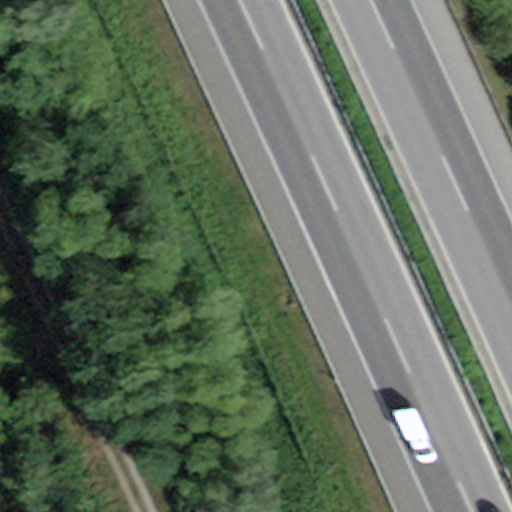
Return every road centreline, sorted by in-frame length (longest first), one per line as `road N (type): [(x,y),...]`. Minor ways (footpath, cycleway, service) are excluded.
road 1 (motorway): [(230,0),(462,511)]
road 2 (motorway): [(511,328),(360,0)]
road 3 (track): [(144,511),(0,218)]
